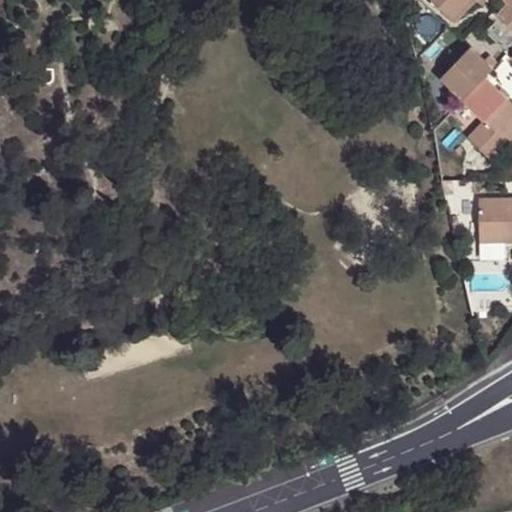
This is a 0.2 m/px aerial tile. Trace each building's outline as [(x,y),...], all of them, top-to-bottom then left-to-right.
[(433,0),(456,24),(477,0),(433,0)] [(511,0),(499,14),(511,26),(511,0)] [(463,99),(486,75),(485,73),(493,65),(471,43),(439,77),(463,99)] [(511,100),(486,75),(463,99),(483,118),(468,135),(492,157),(511,135),(511,100)] [(511,196),(478,198),(480,243),(508,242),(511,241),(511,196)]
